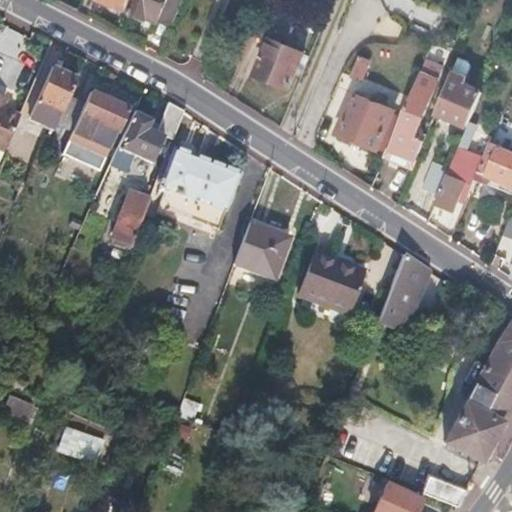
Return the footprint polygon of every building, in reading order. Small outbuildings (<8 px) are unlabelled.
[(95,0),(96,1),(104,4),(112,8),(115,3),(124,7),(127,0),(95,0)] [(132,0),(127,14),(142,20),(157,26),(159,20),(169,24),(178,0),(132,0)] [(260,0),(287,12),(291,0),(260,0)] [(304,55),(270,40),(255,77),(271,84),(288,92),(304,55)] [(368,63),(358,59),(350,78),(360,82),(368,63)] [(63,74),(50,69),(32,112),(43,117),(47,107),(61,113),(67,100),(76,80),(63,74)] [(437,81),(418,73),(383,158),(397,165),(412,171),(424,141),(414,137),(437,81)] [(451,74),(447,85),(435,114),(451,121),(466,128),(481,92),(463,85),(465,80),(451,74)] [(67,100),(61,113),(55,126),(96,145),(102,131),(113,136),(125,110),(106,102),(88,93),(82,106),(67,100)] [(393,112),(353,95),(336,135),(356,144),(376,152),(393,112)] [(0,158),(18,118),(3,111),(5,107),(0,105),(0,158)] [(150,121),(132,113),(116,149),(150,164),(162,137),(171,142),(182,113),(175,110),(167,106),(156,133),(147,129),(150,121)] [(461,139),(448,170),(437,197),(434,204),(443,208),(453,212),(459,197),(465,199),(476,173),(486,150),(461,139)] [(486,150),(476,173),(507,186),(497,208),(505,211),(511,214),(511,152),(489,142),(486,150)] [(174,149),(159,187),(166,189),(159,207),(219,229),(239,174),(206,162),(174,149)] [(448,170),(433,163),(422,189),(437,197),(448,170)] [(148,201),(130,194),(111,239),(130,246),(143,214),(148,201)] [(268,231),(249,223),(238,252),(233,264),(273,279),(288,238),(268,231)] [(340,262),(314,252),(298,296),(347,315),(364,270),(340,262)] [(428,273),(401,255),(375,323),(404,335),(428,273)] [(463,381),(475,388),(445,442),(480,463),(511,402),(511,326),(485,369),(474,362),(463,381)] [(96,464),(105,438),(65,425),(56,451),(96,464)] [(136,482),(120,476),(111,501),(127,507),(136,482)] [(464,492),(428,478),(422,495),(456,508),(464,492)] [(415,511),(420,501),(387,485),(374,511),(415,511)]
